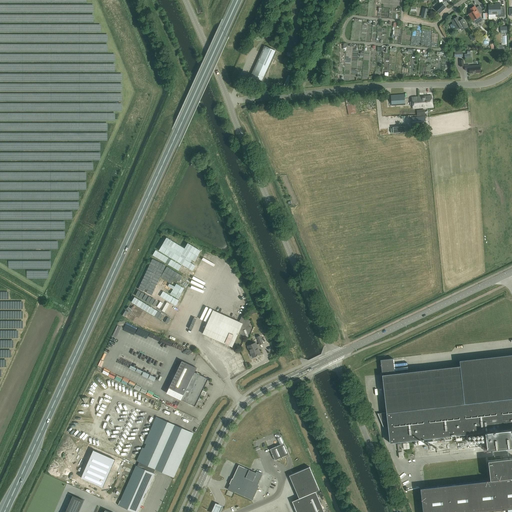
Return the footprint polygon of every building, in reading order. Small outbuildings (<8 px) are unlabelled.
[(442,0),(443,2),(442,3),(441,2),(435,9),(439,14),(446,7),(445,6),(447,4),(446,1),(450,0),(442,0)] [(500,7),(500,4),(495,4),(495,6),(488,6),(488,14),(496,14),(496,17),(504,17),(504,7),(500,7)] [(482,12),(479,6),(475,8),(474,6),(469,9),(471,12),(468,14),(472,21),(473,20),(475,23),(481,20),(479,16),(480,16),(479,14),(482,12)] [(462,19),(459,20),(457,17),(451,21),(453,23),(450,24),(450,26),(452,28),(453,29),(455,27),(456,29),(460,27),(462,30),(467,27),(462,19)] [(277,51),(265,46),(251,76),(263,82),(277,51)] [(474,68),(474,66),(469,66),(469,65),(464,65),(465,71),(469,70),(469,74),(479,73),(481,73),(480,67),(478,67),(474,68)] [(286,85),(290,87),(295,78),(290,76),(286,85)] [(405,105),(404,94),(391,95),(392,106),(405,105)] [(432,107),(431,96),(412,98),(413,109),(432,107)] [(353,102),(352,100),(349,101),(349,102),(347,103),(349,115),(357,113),(354,101),(353,102)] [(426,126),(425,117),(412,118),(412,127),(426,126)] [(239,322),(213,310),(202,334),(232,347),(238,333),(244,336),(245,335),(246,336),(248,335),(249,334),(251,329),(251,327),(248,326),(250,322),(250,320),(241,317),(239,322)] [(261,339),(260,336),(256,337),(259,345),(263,344),(263,343),(266,342),(264,338),(261,339)] [(260,354),(256,343),(247,346),(252,357),(260,354)] [(511,354),(460,361),(460,366),(395,373),(393,358),(380,360),(386,413),(378,414),(378,413),(384,428),(383,426),(388,426),(390,443),(405,441),(405,443),(403,443),(404,449),(410,449),(409,442),(408,443),(408,441),(486,432),(488,450),(511,447),(511,354)] [(169,388),(166,393),(181,400),(195,406),(208,379),(194,373),(196,368),(182,361),(169,388)] [(133,511),(137,511),(155,474),(153,473),(155,470),(172,477),(174,473),(175,474),(193,433),(156,417),(144,443),(146,444),(144,448),(142,447),(136,461),(139,462),(137,466),(136,465),(134,470),(134,471),(132,474),(131,476),(131,477),(121,498),(122,498),(121,499),(118,505),(133,511)] [(479,435),(469,436),(470,447),(478,446),(483,445),(482,438),(479,438),(479,435)] [(289,454),(284,443),(270,449),(275,460),(289,454)] [(490,480),(420,488),(422,511),(478,511),(511,508),(511,458),(488,461),(490,480)] [(238,465),(235,473),(258,484),(262,474),(256,472),(256,473),(238,465)] [(309,467),(287,477),(297,500),(292,502),(296,511),(324,511),(315,492),(319,490),(309,467)] [(257,486),(258,484),(235,473),(232,479),(233,480),(233,481),(256,492),(259,486),(257,486)] [(256,492),(233,481),(229,489),(253,500),(256,492)] [(73,496),(65,511),(77,511),(83,500),(73,496)] [(218,511),(222,506),(215,503),(211,511),(218,511)]
